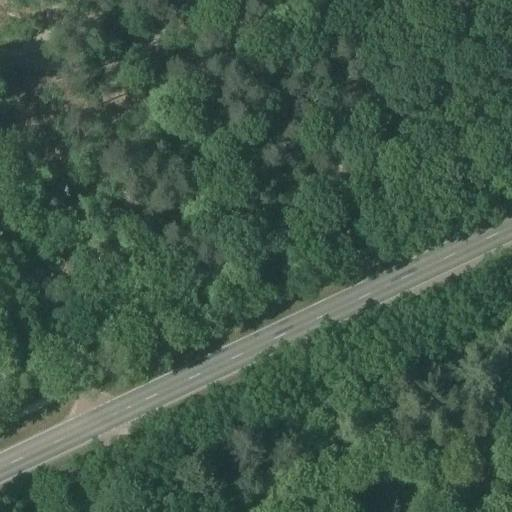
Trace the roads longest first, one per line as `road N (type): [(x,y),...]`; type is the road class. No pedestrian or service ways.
road 1 (secondary): [(0,466),(511,224)]
road 2 (track): [(200,0),(186,17),(110,61),(63,65),(27,53)]
road 3 (track): [(79,385),(0,208)]
